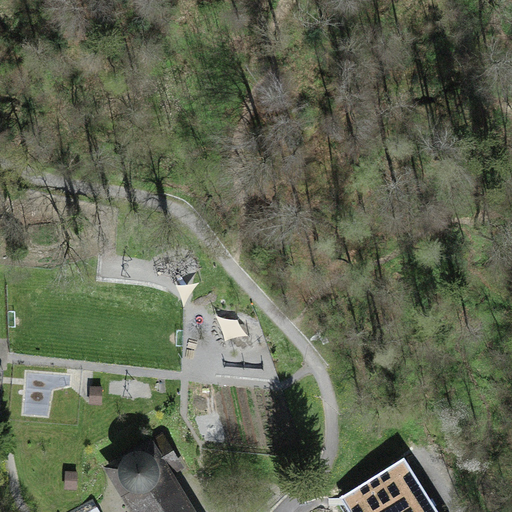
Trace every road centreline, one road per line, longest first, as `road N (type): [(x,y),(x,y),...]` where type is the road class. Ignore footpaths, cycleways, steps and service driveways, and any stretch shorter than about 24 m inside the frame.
road 1 (track): [(0,171),(191,246),(266,314)]
road 2 (residential): [(266,314),(316,373),(330,422),(321,466),(283,511)]
